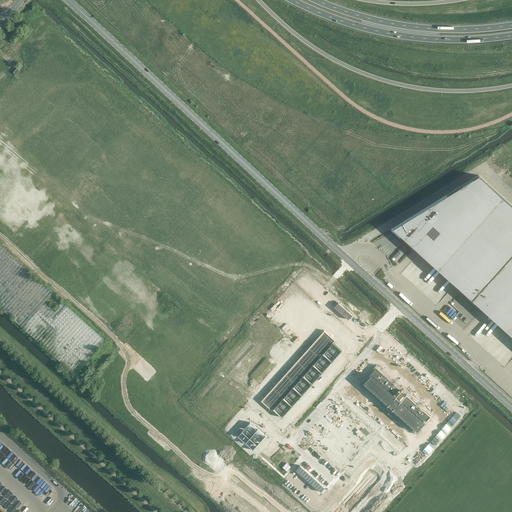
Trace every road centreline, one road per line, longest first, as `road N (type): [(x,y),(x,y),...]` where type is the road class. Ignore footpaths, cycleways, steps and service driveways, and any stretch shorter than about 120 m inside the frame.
road 1 (tertiary): [(511,407),(68,0)]
road 2 (trunk): [(258,0),(318,50),(380,79),(439,90),(511,85)]
road 3 (trunk): [(293,0),(398,35),(511,35)]
road 4 (trunk): [(511,25),(414,27),(316,0)]
road 5 (unknown): [(364,239),(488,164),(511,179)]
road 6 (unknown): [(364,239),(403,285),(479,348)]
road 7 (track): [(0,236),(115,339)]
